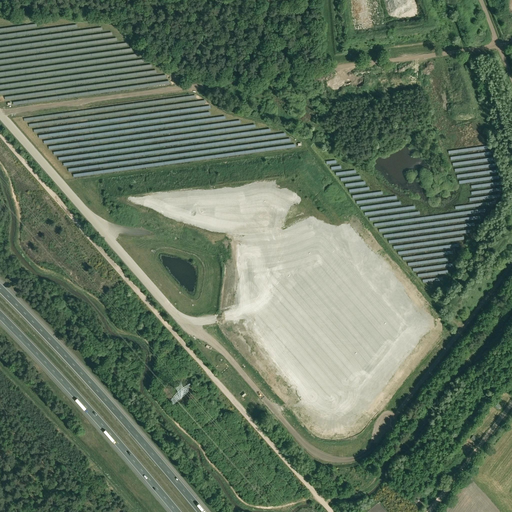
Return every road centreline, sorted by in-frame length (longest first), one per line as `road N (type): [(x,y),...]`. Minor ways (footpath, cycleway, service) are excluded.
road 1 (track): [(319,497),(0,133)]
road 2 (motorway): [(201,511),(0,288)]
road 3 (track): [(511,304),(374,480),(322,500)]
road 4 (motorway): [(0,316),(176,511)]
road 5 (track): [(511,404),(428,511)]
